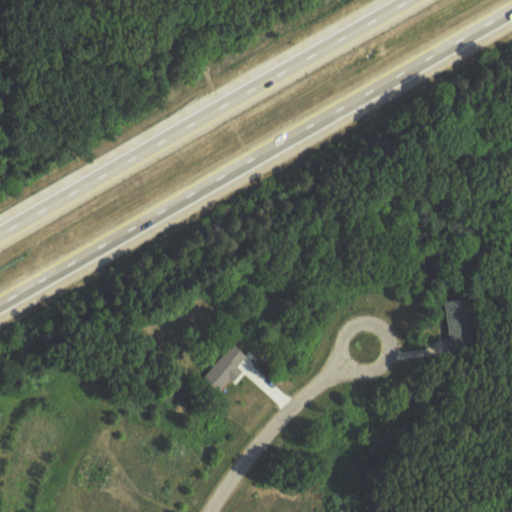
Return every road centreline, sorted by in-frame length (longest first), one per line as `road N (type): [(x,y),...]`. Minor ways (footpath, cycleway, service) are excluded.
road 1 (motorway): [(0,303),(511,10)]
road 2 (motorway): [(399,0),(0,229)]
road 3 (residential): [(210,511),(279,423),(363,348)]
